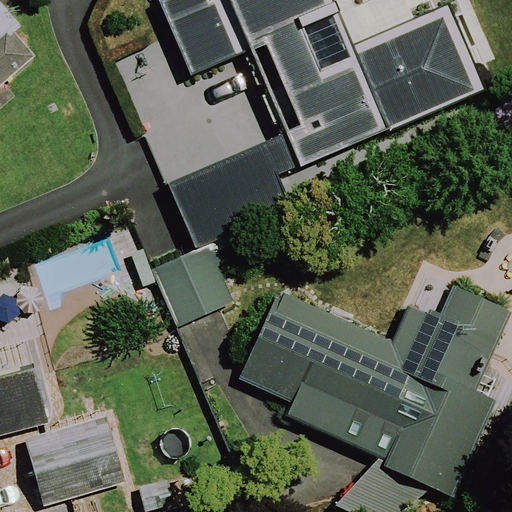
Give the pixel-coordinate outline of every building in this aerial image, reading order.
[(270,0),(316,86),(390,66),(486,32),(471,0),(270,0)] [(0,90),(44,53),(0,1),(0,90)] [(176,262),(158,210),(118,224),(143,291),(158,285),(175,331),(233,310),(211,249),(176,262)] [(511,315),(511,308),(461,282),(456,292),(430,278),(395,346),(287,291),(242,379),(293,405),(287,416),(447,497),(494,405),(472,394),(511,315)] [(0,348),(0,437),(55,424),(33,340),(0,348)] [(45,511),(95,511),(90,493),(130,483),(113,418),(27,440),(45,511)]
